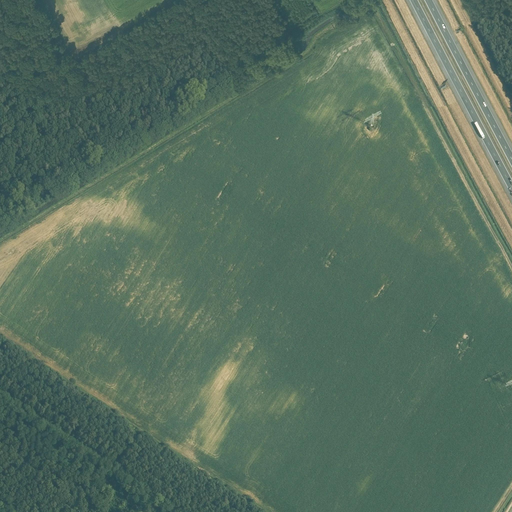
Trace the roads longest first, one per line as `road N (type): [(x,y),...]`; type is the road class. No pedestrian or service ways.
road 1 (track): [(373,1),(319,34),(304,54),(0,241)]
road 2 (track): [(511,263),(373,1)]
road 3 (track): [(177,511),(0,395)]
road 4 (motorway): [(416,0),(511,182)]
road 5 (motorway): [(511,153),(431,0)]
